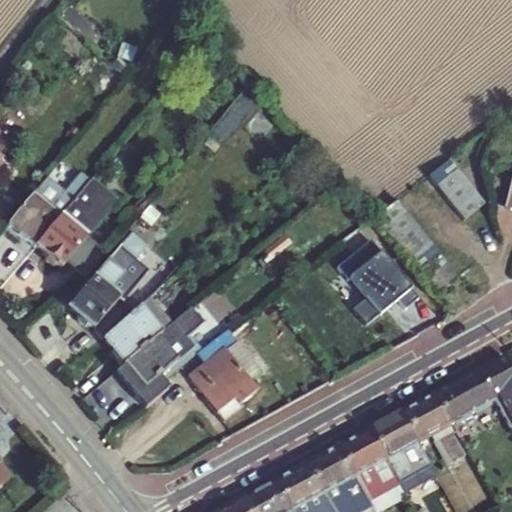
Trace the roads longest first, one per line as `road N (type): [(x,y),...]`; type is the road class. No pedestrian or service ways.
road 1 (residential): [(511,316),(160,511)]
road 2 (secondary): [(102,482),(0,361)]
